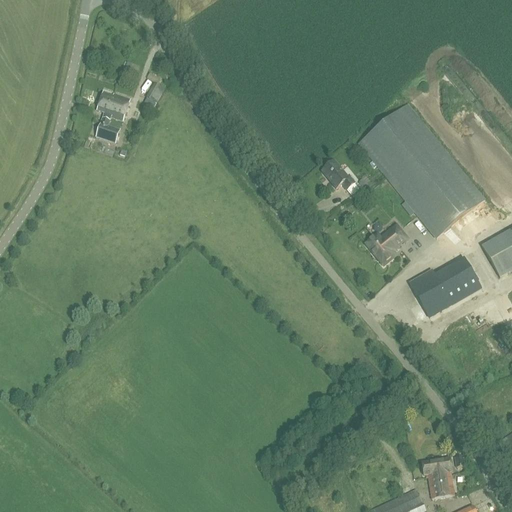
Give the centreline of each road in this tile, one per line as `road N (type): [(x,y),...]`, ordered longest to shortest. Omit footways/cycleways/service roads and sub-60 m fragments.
road 1 (unclassified): [(511,498),(194,108),(150,22),(97,0)]
road 2 (unclassified): [(0,250),(48,168),(87,0)]
